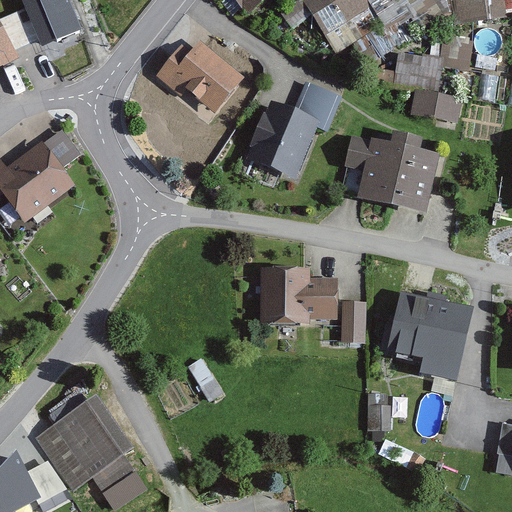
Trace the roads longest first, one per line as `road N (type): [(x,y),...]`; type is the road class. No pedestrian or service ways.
road 1 (residential): [(511,272),(272,225),(148,210)]
road 2 (residential): [(83,327),(132,398),(186,511)]
road 3 (residential): [(83,327),(148,210)]
road 4 (residential): [(0,426),(83,327)]
road 5 (residential): [(148,210),(100,138),(96,96)]
road 6 (residential): [(96,96),(171,0)]
